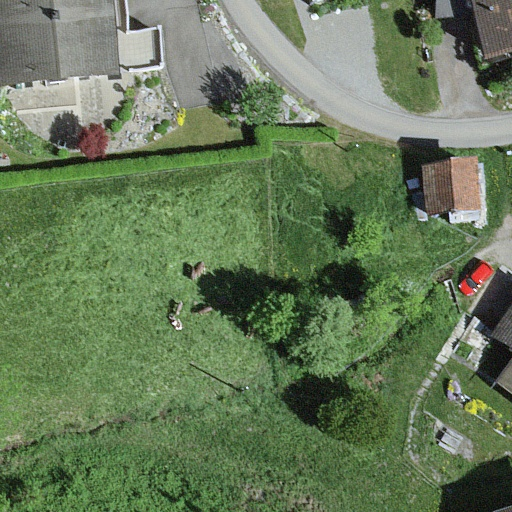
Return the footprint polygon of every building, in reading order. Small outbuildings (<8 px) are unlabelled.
[(123,0),(0,0),(0,93),(113,83),(112,74),(160,70),(157,32),(126,35),(123,0)] [(472,20),(467,0),(433,0),(432,23),(472,20)] [(511,0),(467,0),(472,20),(483,63),(511,56),(511,0)] [(481,162),(422,169),(427,218),(486,211),(481,162)] [(511,306),(470,369),(511,397),(511,306)]
